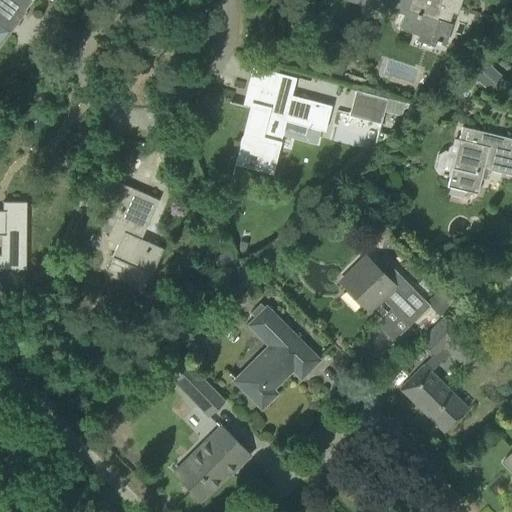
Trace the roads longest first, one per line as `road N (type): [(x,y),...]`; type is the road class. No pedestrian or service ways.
road 1 (residential): [(226,0),(224,48),(202,79),(159,117),(117,118),(79,71),(88,34),(126,0)]
road 2 (residential): [(314,452),(349,418),(367,417),(466,511)]
road 3 (unclassified): [(142,511),(0,367)]
